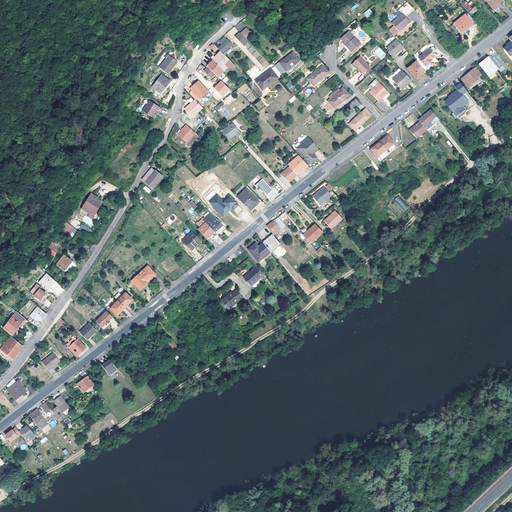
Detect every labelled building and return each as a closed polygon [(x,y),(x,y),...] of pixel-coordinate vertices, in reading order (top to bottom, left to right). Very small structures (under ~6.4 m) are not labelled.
[(468,12),(473,8),(465,0),(461,4),(468,12)] [(501,2),(498,0),(491,0),(489,2),(488,3),(494,9),(501,2)] [(413,10),(407,2),(401,7),(408,15),(413,10)] [(368,10),(364,14),(367,18),(372,14),(368,10)] [(402,14),(410,22),(403,13),(402,14)] [(400,31),(410,22),(402,14),(392,23),(400,31)] [(465,15),(454,24),(461,34),(472,25),(465,15)] [(252,34),(246,28),(240,34),(246,40),(252,34)] [(349,31),(341,38),(345,42),(347,45),(346,46),(352,53),(361,44),(349,31)] [(243,45),(247,41),(246,40),(240,34),(239,33),(235,36),(243,45)] [(223,44),(228,48),(231,45),(227,40),(223,44)] [(400,42),(397,40),(387,48),(394,56),(404,48),(400,42)] [(223,54),(228,48),(223,44),(218,49),(221,52),(223,54)] [(429,69),(430,68),(438,61),(428,49),(420,56),(419,58),(429,69)] [(223,54),(221,52),(217,56),(217,57),(226,67),(232,62),(223,54)] [(281,62),(288,70),(300,61),(294,52),(281,62)] [(159,68),(167,74),(176,62),(169,56),(159,68)] [(360,56),(352,63),(362,74),(370,67),(360,56)] [(222,72),(226,67),(217,57),(212,62),(222,72)] [(494,73),(498,69),(489,58),(479,66),(486,74),(491,80),(496,76),(494,73)] [(222,72),(212,62),(207,67),(208,68),(215,75),(218,78),(223,73),(222,72)] [(281,62),(277,65),(283,74),(288,70),(281,62)] [(407,70),(417,80),(425,73),(416,62),(407,70)] [(276,66),(272,69),(279,77),(283,74),(276,66)] [(315,72),(321,79),(328,73),(322,66),(315,72)] [(205,71),(212,78),(215,75),(208,68),(205,71)] [(257,81),(264,90),(279,77),(272,69),(257,81)] [(462,80),(469,88),(482,77),(475,69),(462,80)] [(211,79),(212,78),(205,71),(204,72),(211,79)] [(314,85),(321,79),(315,72),(307,79),(314,85)] [(403,73),(400,76),(399,75),(393,80),(401,89),(407,83),(408,84),(411,81),(403,73)] [(159,79),(167,85),(170,82),(162,76),(159,79)] [(160,94),(167,85),(159,79),(152,87),(160,94)] [(214,87),(223,97),(230,89),(221,80),(214,87)] [(211,95),(198,81),(195,84),(194,83),(192,84),(193,85),(192,87),(204,100),(211,95)] [(245,83),(237,90),(240,94),(248,87),(245,83)] [(388,93),(380,84),(370,93),(378,102),(388,93)] [(452,112),(455,110),(463,104),(469,112),(469,111),(477,105),(466,91),(461,84),(456,88),(458,91),(455,93),(453,95),(454,96),(450,99),(448,101),(445,103),(449,108),(452,112)] [(341,102),(348,95),(343,89),(340,91),(338,89),(334,93),(335,95),(341,102)] [(341,102),(335,95),(334,93),(329,97),(331,99),(328,102),(329,103),(325,106),(330,111),(334,108),(341,102)] [(224,99),(227,103),(234,99),(231,94),(224,99)] [(160,109),(149,100),(141,110),(150,117),(153,114),(152,113),(154,110),(158,113),(160,109)] [(202,108),(195,100),(184,110),(191,118),(202,108)] [(238,108),(236,105),(229,111),(227,108),(225,106),(222,102),(216,107),(225,118),(238,108)] [(461,118),(469,112),(463,104),(455,110),(461,118)] [(372,116),(366,109),(363,111),(370,118),(372,116)] [(419,122),(424,128),(426,131),(439,121),(436,118),(430,110),(418,120),(419,122)] [(461,118),(455,110),(452,112),(458,119),(461,118)] [(363,111),(356,117),(362,124),(370,118),(363,111)] [(362,124),(356,117),(349,124),(355,131),(362,124)] [(426,131),(424,128),(419,122),(414,126),(409,131),(414,136),(416,139),(421,135),(426,131)] [(222,132),(229,141),(235,135),(237,138),(240,135),(232,125),(222,132)] [(179,136),(186,143),(195,135),(186,127),(183,130),(184,131),(179,136)] [(493,145),(498,142),(495,135),(489,137),(493,145)] [(379,143),(388,154),(396,148),(388,137),(379,143)] [(308,139),(304,142),(313,152),(316,149),(308,139)] [(313,152),(304,142),(297,149),(310,164),(315,159),(311,154),(313,152)] [(379,161),(388,154),(379,143),(371,150),(379,161)] [(299,156),(288,165),(290,167),(296,175),(307,166),(299,156)] [(282,177),(288,183),(296,175),(290,167),(281,175),(282,177)] [(142,180),(144,182),(145,183),(155,171),(151,168),(142,180)] [(152,189),(162,177),(155,171),(145,183),(152,189)] [(288,183),(282,177),(279,179),(285,185),(288,183)] [(262,179),(255,185),(258,188),(258,189),(258,190),(259,189),(262,192),(263,191),(266,195),(272,190),(262,179)] [(313,198),(319,206),(331,196),(324,188),(313,198)] [(237,198),(249,211),(258,202),(246,190),(237,198)] [(205,197),(207,200),(215,194),(213,191),(205,197)] [(218,194),(209,201),(222,217),(232,209),(237,215),(243,210),(231,195),(223,201),(218,194)] [(91,195),(82,210),(89,215),(91,216),(95,209),(97,210),(101,204),(97,202),(95,200),(96,198),(91,195)] [(397,196),(393,201),(405,211),(409,206),(397,196)] [(97,211),(97,210),(95,209),(91,216),(89,215),(88,217),(92,219),(97,211)] [(203,220),(211,229),(211,228),(217,234),(220,231),(221,232),(225,228),(218,221),(217,221),(210,213),(203,220)] [(325,222),(331,230),(343,220),(336,213),(325,222)] [(278,218),(274,221),(275,223),(276,223),(280,230),(285,227),(278,218)] [(202,219),(197,224),(200,228),(205,223),(202,219)] [(266,227),(272,234),(272,235),(280,230),(276,223),(275,223),(274,221),(266,227)] [(67,222),(62,229),(72,237),(77,230),(67,222)] [(198,230),(206,239),(213,232),(205,223),(200,228),(198,230)] [(82,224),(78,229),(86,235),(90,229),(82,224)] [(308,230),(302,235),(310,244),(322,234),(316,226),(309,232),(308,230)] [(191,251),(201,242),(192,232),(182,241),(191,251)] [(271,253),(281,246),(275,239),(272,235),(272,234),(262,242),(263,243),(271,253)] [(213,238),(219,245),(223,242),(217,235),(213,238)] [(56,256),(60,245),(52,242),(48,254),(56,256)] [(258,262),(271,253),(263,243),(258,247),(256,244),(248,250),(258,262)] [(64,256),(56,265),(64,271),(71,262),(64,256)] [(147,267),(131,281),(140,290),(148,282),(148,281),(154,275),(147,267)] [(250,287),(263,276),(256,268),(243,279),(250,287)] [(48,292),(56,283),(48,276),(47,275),(40,284),(48,292)] [(40,301),(44,297),(46,295),(45,294),(46,293),(37,284),(31,292),(35,295),(35,296),(40,301)] [(54,293),(60,298),(65,290),(60,286),(54,293)] [(221,302),(228,310),(241,299),(235,293),(233,295),(231,293),(221,302)] [(117,294),(114,298),(118,301),(124,308),(132,300),(125,294),(121,297),(117,294)] [(44,304),(49,309),(53,304),(48,300),(44,304)] [(124,308),(118,301),(110,309),(117,316),(124,308)] [(36,327),(39,324),(42,320),(43,320),(45,317),(47,315),(38,307),(30,316),(33,319),(30,322),(36,327)] [(107,312),(106,312),(95,322),(101,328),(105,325),(106,326),(109,322),(108,321),(112,317),(107,312)] [(28,321),(25,319),(25,320),(16,313),(4,328),(12,335),(14,334),(16,336),(28,321)] [(87,340),(96,331),(89,324),(80,333),(87,340)] [(22,338),(27,342),(33,334),(28,330),(22,338)] [(13,338),(11,337),(0,349),(2,351),(13,338)] [(23,346),(13,338),(2,351),(0,354),(5,359),(9,356),(12,359),(23,346)] [(66,345),(77,356),(81,353),(85,349),(78,340),(77,340),(74,338),(66,345)] [(168,344),(174,351),(178,348),(172,341),(168,344)] [(59,362),(53,354),(42,362),(48,371),(51,368),(56,364),(59,362)] [(111,361),(102,367),(108,375),(116,370),(111,361)] [(94,385),(87,375),(85,373),(82,375),(83,377),(84,379),(77,385),(83,393),(94,385)] [(18,381),(6,390),(14,400),(26,391),(18,381)] [(53,413),(59,421),(64,418),(63,416),(61,413),(66,409),(65,407),(67,406),(60,397),(53,401),(57,407),(51,411),(53,413)] [(50,410),(45,403),(42,406),(46,412),(50,410)] [(37,422),(43,418),(37,410),(34,412),(30,415),(37,425),(38,424),(37,422)] [(42,429),(44,434),(51,429),(48,425),(42,429)] [(21,435),(26,442),(34,436),(27,426),(19,432),(21,435)] [(10,442),(21,435),(19,432),(15,428),(6,435),(8,440),(10,442)]
